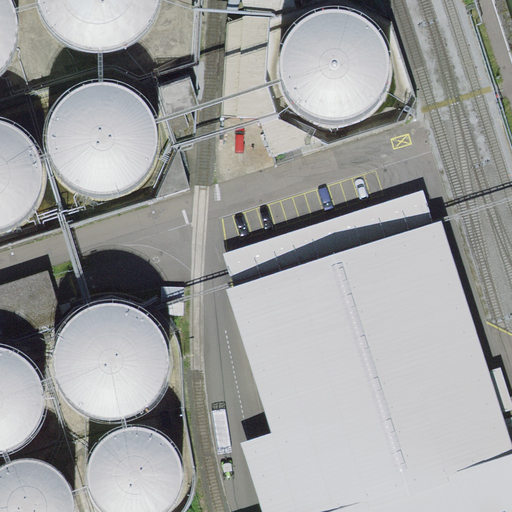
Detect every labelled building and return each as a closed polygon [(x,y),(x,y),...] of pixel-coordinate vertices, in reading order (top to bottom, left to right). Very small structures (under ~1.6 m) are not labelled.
[(26,0),(0,0),(0,87),(17,75),(25,65),(34,45),(34,23),(27,2),(26,0)] [(55,0),(56,4),(64,24),(79,40),(102,50),(124,52),(145,46),(163,33),(171,22),(179,2),(179,0),(55,0)] [(407,99),(414,81),(415,62),(410,44),(398,29),(382,18),(364,13),(344,15),(328,22),(314,35),(306,50),(302,68),(305,86),(313,102),(326,115),(342,123),(360,126),(378,123),(395,113),(407,99)] [(141,89),(121,86),(104,89),(88,98),(75,111),(67,128),(65,146),(69,164),(78,180),(91,192),(108,200),(126,202),(145,197),(162,186),(174,171),(180,152),(180,132),(172,113),(159,99),(141,89)] [(13,120),(0,119),(0,232),(10,233),(29,227),(45,215),(57,196),(60,177),(57,157),(47,140),(32,127),(13,120)] [(238,287),(434,225),(421,188),(225,254),(238,287)] [(511,511),(511,448),(441,223),(434,225),(238,287),(228,290),(274,434),(243,444),(264,511),(511,511)] [(139,308),(112,309),(94,318),(81,332),(72,350),(71,370),(79,393),(92,408),(109,417),(129,421),(141,419),(159,411),(173,398),(182,380),(184,365),(181,346),(172,329),(157,316),(139,308)] [(18,351),(0,351),(0,455),(12,456),(23,454),(39,445),(52,432),(59,415),(60,405),(57,387),(49,370),(35,358),(18,351)] [(173,437),(150,432),(134,435),(119,443),(109,456),(103,471),(103,485),(108,501),(115,511),(184,511),(189,508),(196,494),(198,477),(195,461),(186,447),(173,437)] [(40,464),(21,470),(8,480),(0,492),(0,511),(91,511),(91,501),(84,485),(72,473),(57,466),(40,464)]
